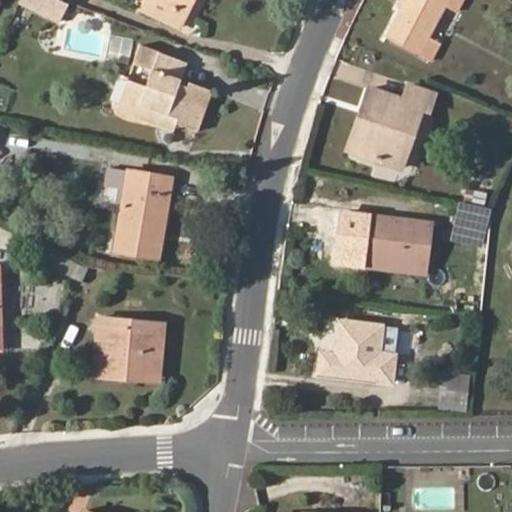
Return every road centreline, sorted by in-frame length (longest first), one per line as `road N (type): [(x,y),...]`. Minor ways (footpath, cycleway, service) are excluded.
road 1 (residential): [(337,0),(275,166),(230,452)]
road 2 (residential): [(230,452),(0,464)]
